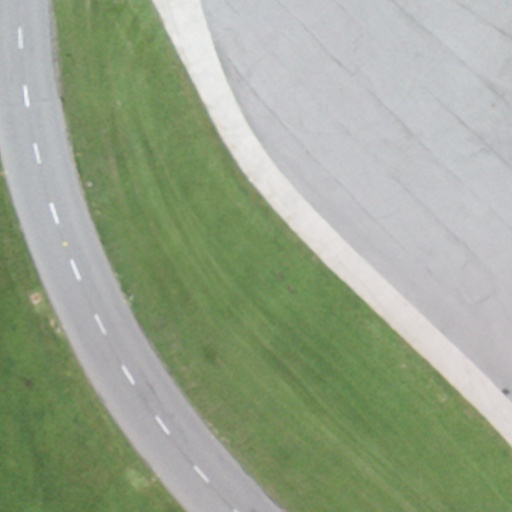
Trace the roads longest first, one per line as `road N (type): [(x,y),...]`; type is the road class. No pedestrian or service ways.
road 1 (primary): [(233,511),(124,373),(74,268),(28,119),(17,0)]
road 2 (unclassified): [(178,0),(226,116),(309,226),(511,419)]
